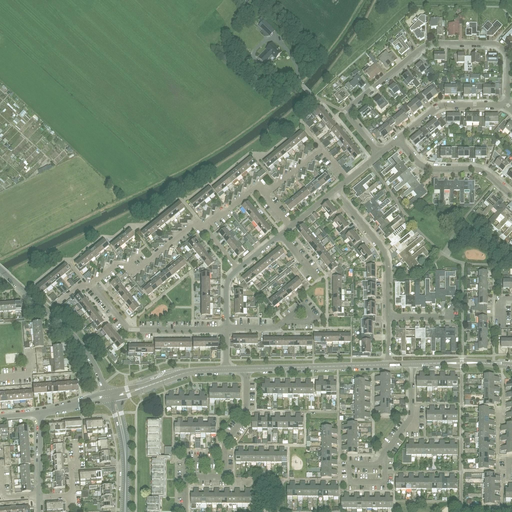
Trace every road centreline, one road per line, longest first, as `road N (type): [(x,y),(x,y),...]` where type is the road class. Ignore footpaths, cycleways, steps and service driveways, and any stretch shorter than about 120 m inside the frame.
road 1 (residential): [(347,112),(432,43),(498,44),(508,58),(506,105)]
road 2 (residential): [(388,363),(385,255),(335,190)]
road 3 (residential): [(226,328),(129,328),(91,283)]
road 4 (tertiary): [(246,369),(388,363)]
road 5 (residential): [(91,283),(114,264),(132,273),(192,225),(203,227)]
road 6 (residential): [(397,139),(427,168),(475,169),(511,196)]
road 7 (residential): [(397,139),(439,106),(506,105)]
road 8 (tertiary): [(109,396),(188,370),(225,369)]
